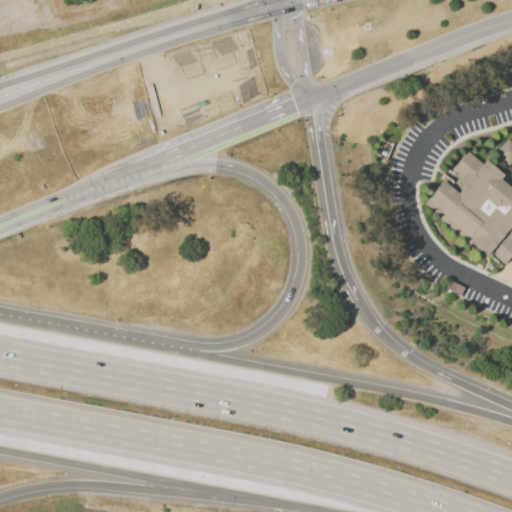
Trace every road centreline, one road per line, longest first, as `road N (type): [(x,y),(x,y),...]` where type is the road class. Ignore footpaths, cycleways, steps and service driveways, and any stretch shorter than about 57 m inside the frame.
road 1 (motorway): [(511,477),(325,421),(0,358)]
road 2 (motorway): [(70,198),(205,164),(254,174),(290,208),(303,270),(272,327),(228,348),(137,345)]
road 3 (motorway): [(0,412),(318,474),(448,511)]
road 4 (motorway): [(511,422),(137,345)]
road 5 (motorway): [(0,450),(330,511)]
road 6 (motorway): [(0,497),(107,486),(327,511)]
road 7 (primary): [(288,9),(0,109)]
road 8 (motorway): [(269,0),(0,87)]
road 9 (primary): [(308,101),(511,20)]
road 10 (motorway): [(357,302),(332,234),(308,101)]
road 11 (motorway): [(511,406),(409,357),(357,302)]
road 12 (primary): [(141,169),(308,101)]
road 13 (primary): [(0,226),(141,169)]
road 14 (motorway): [(137,345),(0,319)]
